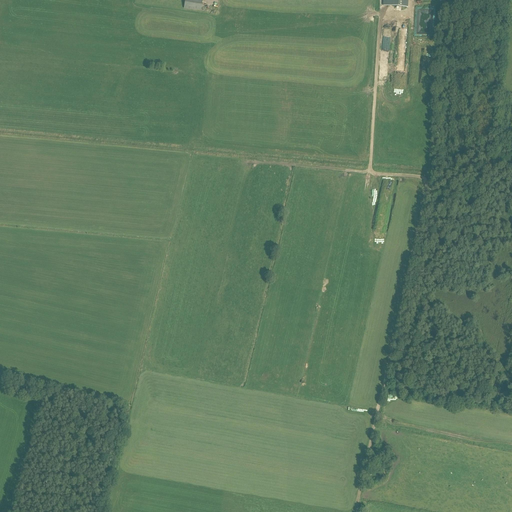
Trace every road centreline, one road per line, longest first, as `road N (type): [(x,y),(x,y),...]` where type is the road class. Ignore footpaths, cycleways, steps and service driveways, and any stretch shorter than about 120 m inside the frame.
road 1 (track): [(369,170),(420,177),(425,188),(355,511)]
road 2 (track): [(290,165),(369,170),(381,0)]
road 3 (track): [(376,414),(511,443)]
